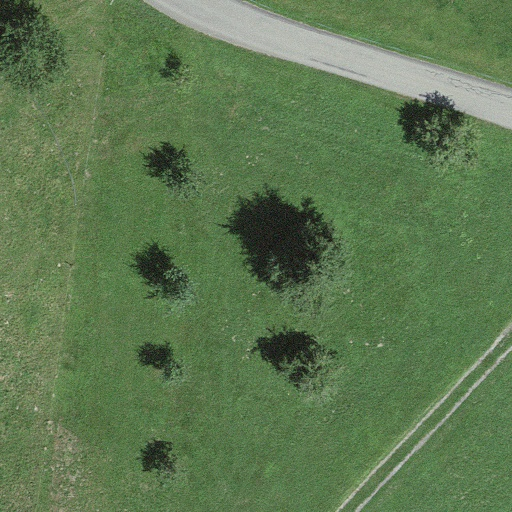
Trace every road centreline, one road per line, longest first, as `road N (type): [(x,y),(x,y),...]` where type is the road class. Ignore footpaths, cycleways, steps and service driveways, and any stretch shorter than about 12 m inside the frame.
road 1 (unclassified): [(511,111),(185,0)]
road 2 (track): [(352,511),(511,336)]
